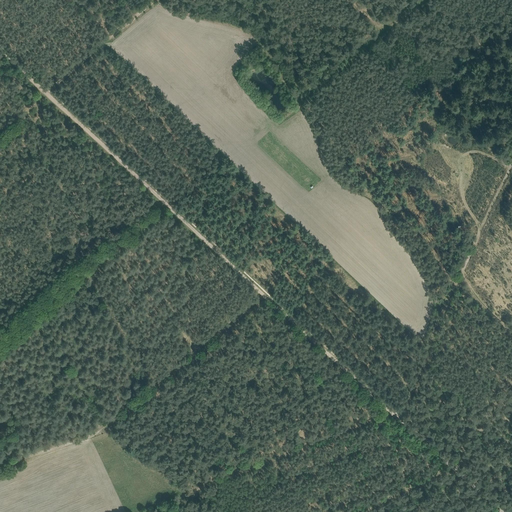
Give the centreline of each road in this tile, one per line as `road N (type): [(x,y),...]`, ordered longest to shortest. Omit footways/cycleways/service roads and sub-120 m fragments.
road 1 (track): [(498,511),(167,206)]
road 2 (track): [(511,157),(397,418)]
road 3 (track): [(167,206),(0,55)]
road 4 (track): [(154,0),(0,129)]
road 5 (track): [(111,253),(82,221),(66,181),(34,167),(0,169)]
